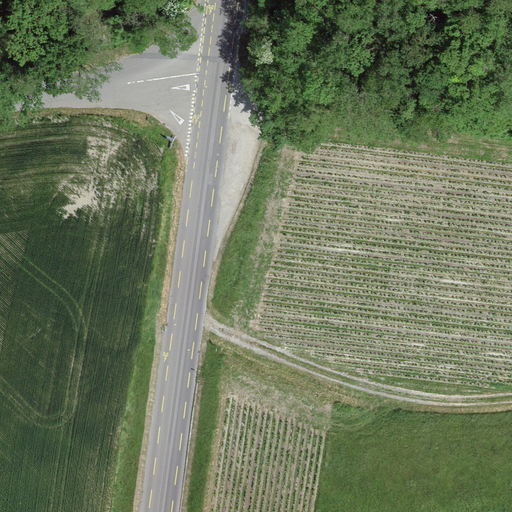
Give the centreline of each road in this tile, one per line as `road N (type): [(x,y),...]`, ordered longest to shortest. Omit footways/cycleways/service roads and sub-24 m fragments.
road 1 (tertiary): [(218,70),(160,511)]
road 2 (track): [(188,299),(237,340),(352,382),(420,399),(511,398)]
road 3 (unclassified): [(218,70),(0,102)]
